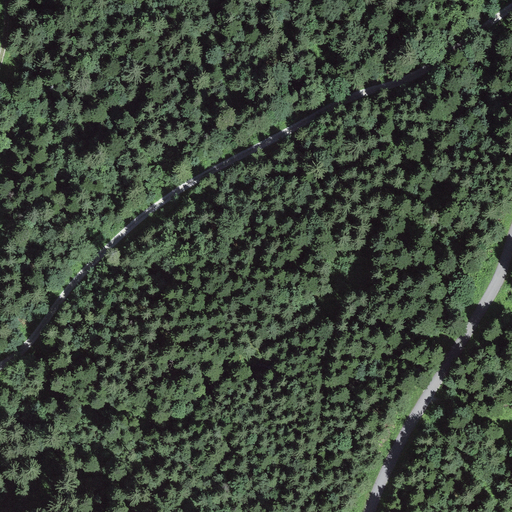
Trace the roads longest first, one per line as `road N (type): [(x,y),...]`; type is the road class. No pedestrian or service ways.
road 1 (track): [(511,5),(421,71),(352,95),(160,202),(85,266),(15,357),(0,365)]
road 2 (unclassified): [(511,238),(497,282),(402,433),(369,511)]
